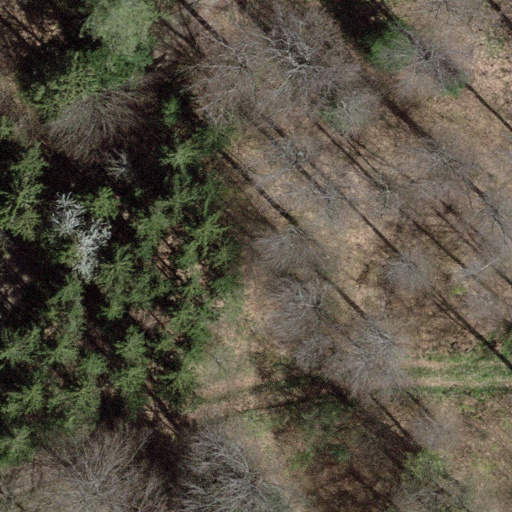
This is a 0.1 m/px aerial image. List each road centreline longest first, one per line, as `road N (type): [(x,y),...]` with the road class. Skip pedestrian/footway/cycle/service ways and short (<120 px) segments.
road 1 (track): [(0,482),(272,376),(511,372)]
road 2 (track): [(0,316),(28,279),(115,111),(201,0)]
